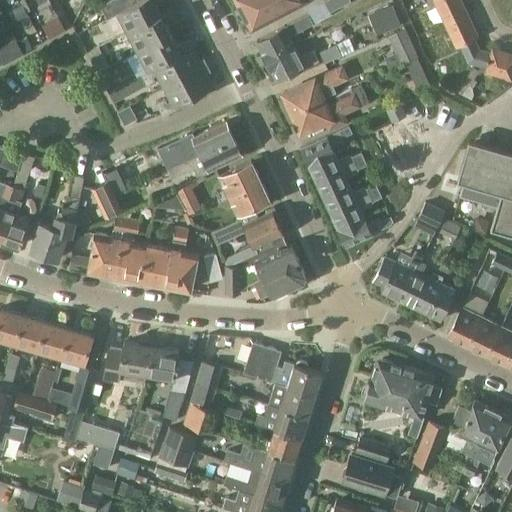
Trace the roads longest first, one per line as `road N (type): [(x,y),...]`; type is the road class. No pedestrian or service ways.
road 1 (residential): [(0,271),(177,315),(305,316),(340,307)]
road 2 (residential): [(511,98),(469,123),(378,248),(336,283)]
road 3 (residential): [(336,283),(244,86)]
road 4 (residential): [(292,511),(354,311)]
road 5 (residential): [(354,311),(511,382)]
road 6 (residential): [(121,149),(244,86)]
